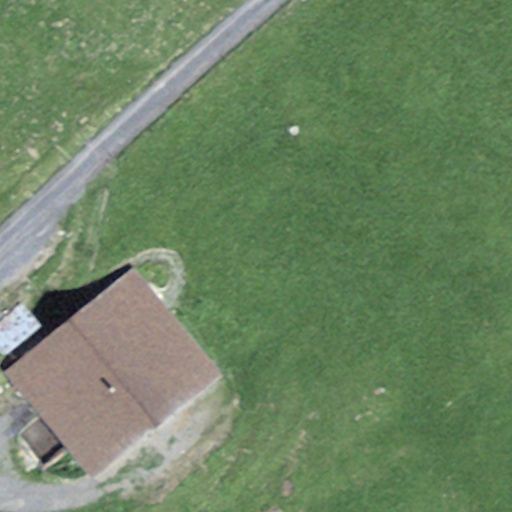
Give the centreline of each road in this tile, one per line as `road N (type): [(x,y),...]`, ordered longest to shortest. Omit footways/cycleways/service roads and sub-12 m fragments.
road 1 (track): [(0,244),(275,0)]
road 2 (track): [(201,426),(107,490),(79,499),(0,498)]
